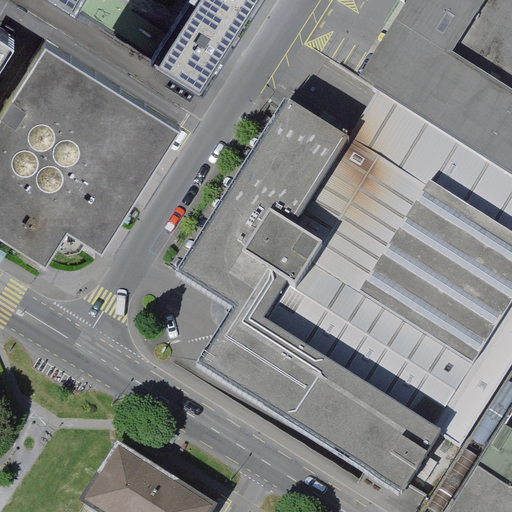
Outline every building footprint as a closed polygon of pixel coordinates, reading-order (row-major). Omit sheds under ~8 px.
[(50,0),(75,15),(84,0),(50,0)] [(264,0),(189,0),(169,33),(150,62),(204,96),(210,86),(264,0)] [(413,0),(364,79),(511,172),(511,86),(456,51),(487,0),(413,0)] [(0,77),(19,46),(0,35),(0,77)] [(42,46),(0,111),(0,233),(48,264),(50,262),(67,235),(103,258),(181,135),(42,46)] [(292,91),(176,274),(234,311),(197,368),(401,497),(409,485),(511,324),(511,175),(378,91),(354,130),(292,91)] [(511,511),(511,427),(506,424),(449,511),(511,511)] [(116,446),(79,505),(90,511),(214,511),(217,508),(116,446)]
